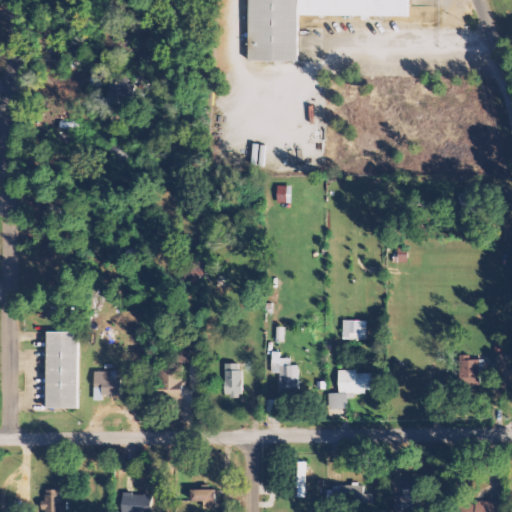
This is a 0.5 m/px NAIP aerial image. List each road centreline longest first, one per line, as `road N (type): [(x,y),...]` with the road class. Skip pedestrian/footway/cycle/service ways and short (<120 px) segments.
road 1 (residential): [(0,440),(511,434)]
road 2 (residential): [(11,47),(9,440)]
